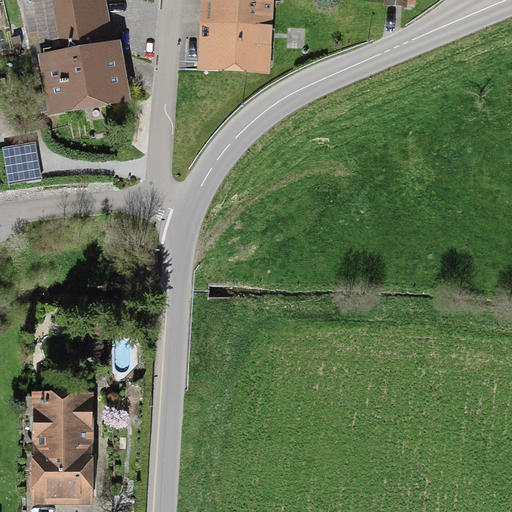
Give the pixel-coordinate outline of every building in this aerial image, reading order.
[(21,0),(32,61),(38,60),(49,121),(131,106),(121,44),(115,45),(107,0),(21,0)] [(284,0),(201,0),(199,74),(271,76),(274,2),(284,3),(284,0)] [(416,0),(385,0),(385,7),(407,9),(407,5),(416,6),(416,0)] [(38,144),(3,149),(8,188),(43,183),(38,144)] [(413,218),(424,220),(425,209),(414,207),(413,218)] [(100,326),(78,326),(78,359),(101,359),(100,326)] [(93,396),(33,396),(33,506),(94,506),(93,396)]
